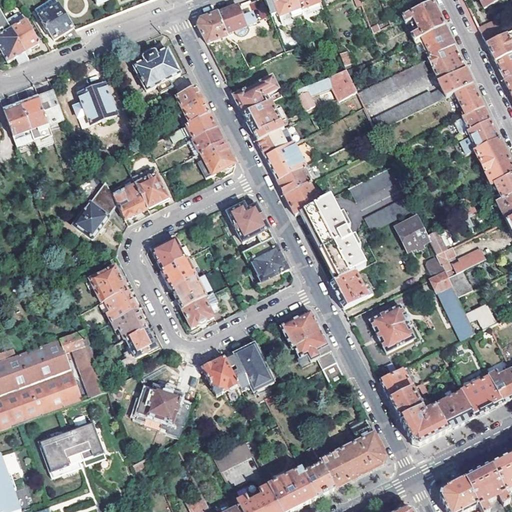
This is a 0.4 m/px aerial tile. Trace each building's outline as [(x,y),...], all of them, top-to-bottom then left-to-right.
[(56,0),(36,12),(54,42),(66,35),(72,46),(82,42),(75,31),(56,0)] [(265,0),(270,12),(276,10),(274,4),(278,2),(277,0),(265,0)] [(297,0),(277,0),(278,2),(274,4),(276,10),(279,18),(290,15),(292,20),(303,15),(301,11),(297,0)] [(297,0),(301,11),(320,4),(318,0),(297,0)] [(479,0),(484,9),(502,0),(479,0)] [(238,5),(217,13),(226,34),(256,23),(252,13),(242,17),(238,5)] [(433,5),(403,19),(406,26),(415,22),(420,32),(412,36),(414,41),(444,27),(439,16),(433,5)] [(27,56),(10,28),(0,10),(0,30),(4,37),(0,38),(0,49),(9,65),(17,61),(19,66),(30,62),(27,56)] [(198,27),(207,45),(227,38),(226,34),(217,13),(215,14),(200,20),(198,27)] [(25,19),(10,28),(27,56),(42,47),(25,19)] [(478,28),(487,46),(506,37),(498,19),(478,28)] [(370,28),(372,34),(380,31),(378,25),(370,28)] [(444,27),(414,41),(420,53),(426,51),(430,58),(454,47),(455,47),(448,33),(445,27),(444,27)] [(495,63),(511,54),(511,46),(509,39),(511,38),(509,35),(506,37),(487,46),(488,49),(495,63)] [(430,58),(428,60),(439,82),(465,70),(457,53),(454,47),(430,58)] [(181,76),(169,52),(158,57),(156,55),(155,54),(145,59),(144,60),(146,63),(135,69),(147,94),(158,88),(162,94),(174,88),(170,82),(181,76)] [(346,53),(340,56),(345,67),(350,65),(346,53)] [(504,82),(511,77),(511,54),(495,63),(497,68),(504,82)] [(357,94),(363,105),(429,74),(423,62),(357,94)] [(370,120),(376,132),(454,94),(473,85),(469,78),(465,70),(439,82),(437,83),(440,88),(430,93),(429,91),(370,120)] [(356,92),(346,71),(328,78),(321,81),(303,88),(295,91),(305,111),(314,106),(308,94),(324,87),(330,85),(338,101),(356,92)] [(234,98),(243,116),(271,103),(282,97),(280,92),(270,97),(269,94),(279,90),(273,78),(261,83),(259,79),(243,87),(246,92),(234,98)] [(475,90),(473,85),(454,94),(464,113),(462,115),(463,118),(484,108),(475,90)] [(88,116),(92,127),(118,117),(106,86),(80,97),(83,106),(78,108),(82,118),(88,116)] [(177,99),(184,113),(204,104),(202,101),(197,90),(179,99),(177,99)] [(54,94),(39,99),(49,127),(64,122),(54,94)] [(22,106),(32,133),(49,127),(39,99),(22,106)] [(271,103),(243,116),(245,119),(254,136),(281,123),(275,111),(271,103)] [(187,118),(191,127),(211,117),(205,106),(204,104),(184,113),(187,118)] [(4,112),(14,140),(32,133),(22,106),(4,112)] [(275,111),(281,123),(287,120),(281,107),(275,111)] [(484,108),(463,118),(470,131),(490,121),(486,112),(484,108)] [(154,111),(135,121),(135,123),(139,130),(159,120),(154,111)] [(188,128),(195,142),(218,131),(212,120),(211,117),(191,127),(188,128)] [(469,135),(476,151),(499,140),(493,126),(490,121),(470,131),(466,134),(467,136),(469,135)] [(256,140),(257,143),(281,131),(284,130),(281,123),(254,136),(256,140)] [(32,133),(35,142),(52,136),(49,127),(32,133)] [(294,144),(286,128),(284,130),(281,131),(284,137),(283,138),(287,147),(294,144)] [(183,129),(170,135),(173,142),(186,136),(183,129)] [(203,155),(225,144),(219,134),(218,131),(195,142),(194,143),(201,156),(203,155)] [(281,131),(257,143),(264,155),(265,158),(287,147),(283,138),(284,137),(281,131)] [(476,151),(474,152),(491,187),(494,185),(511,176),(511,165),(499,140),(476,151)] [(203,155),(214,178),(236,167),(225,144),(203,155)] [(267,162),(277,182),(304,168),(306,168),(294,144),(287,147),(265,158),(267,162)] [(392,152),(387,154),(393,167),(394,169),(399,167),(392,152)] [(201,156),(195,159),(206,181),(214,178),(203,155),(201,156)] [(393,167),(350,189),(356,202),(400,180),(394,169),(393,167)] [(279,186),(285,196),(310,184),(312,183),(304,168),(277,182),(279,186)] [(132,179),(136,187),(149,211),(165,203),(169,201),(153,170),(132,179)] [(511,176),(494,185),(499,194),(494,197),(497,203),(498,202),(511,195),(511,176)] [(405,177),(400,180),(403,187),(408,184),(405,177)] [(123,183),(127,191),(136,187),(132,179),(123,183)] [(310,184),(285,196),(293,213),(295,216),(304,212),(320,204),(310,184)] [(114,198),(119,207),(126,223),(149,211),(136,187),(127,191),(114,198)] [(95,209),(92,207),(76,229),(93,241),(119,207),(114,198),(110,190),(95,209)] [(511,195),(498,202),(507,222),(508,221),(511,219),(511,195)] [(365,219),(372,233),(415,211),(408,197),(365,219)] [(347,229),(331,198),(320,204),(304,212),(339,281),(355,273),(365,267),(366,267),(352,239),(355,238),(350,228),(347,229)] [(462,201),(470,217),(477,213),(469,198),(462,201)] [(247,243),(251,252),(274,240),(259,207),(248,212),(245,206),(228,215),(244,245),(247,243)] [(428,238),(418,217),(395,228),(407,253),(416,249),(417,252),(424,249),(422,245),(430,242),(428,238)] [(428,238),(430,242),(438,257),(448,252),(438,232),(428,238)] [(250,262),(261,284),(262,286),(264,286),(267,292),(285,283),(281,276),(290,271),(274,240),(251,252),(247,254),(251,262),(250,262)] [(163,272),(186,261),(176,241),(153,253),(163,272)] [(448,252),(438,257),(438,258),(446,274),(449,279),(455,276),(447,261),(457,256),(453,249),(448,252)] [(452,264),(457,275),(486,260),(481,250),(452,264)] [(446,274),(438,258),(427,263),(435,279),(446,274)] [(163,272),(172,292),(197,279),(187,260),(186,261),(163,272)] [(105,304),(128,292),(116,269),(90,282),(91,283),(94,290),(102,306),(105,304)] [(365,292),(355,273),(339,281),(330,285),(332,289),(343,311),(368,299),(365,292)] [(435,279),(430,281),(437,296),(438,295),(461,342),(470,338),(476,334),(466,314),(458,299),(449,279),(446,274),(435,279)] [(172,292),(183,312),(207,299),(197,279),(172,292)] [(94,290),(91,283),(86,285),(90,292),(94,290)] [(262,286),(261,284),(257,286),(261,295),(267,292),(264,286),(262,286)] [(371,289),(365,292),(368,299),(374,296),(371,289)] [(108,317),(112,325),(138,312),(128,292),(105,304),(111,315),(108,317)] [(207,299),(183,312),(192,331),(215,319),(213,315),(220,311),(213,296),(207,299)] [(466,314),(476,334),(489,328),(498,324),(488,304),(466,314)] [(400,307),(370,322),(377,335),(377,339),(378,340),(380,343),(382,345),(387,354),(416,340),(415,337),(416,337),(416,335),(414,331),(412,330),(410,331),(408,327),(409,326),(408,323),(409,321),(408,319),(405,318),(400,307)] [(138,312),(112,325),(116,333),(122,330),(128,342),(148,331),(138,312)] [(308,358),(311,365),(318,362),(324,372),(338,365),(335,360),(312,315),(282,330),(293,353),(296,352),(301,362),(308,358)] [(148,331),(128,342),(133,351),(125,355),(128,360),(122,363),(127,374),(141,367),(138,361),(158,351),(148,331)] [(85,334),(0,364),(0,433),(107,394),(85,334)] [(277,384),(257,344),(235,355),(236,358),(228,362),(240,387),(244,394),(252,390),(255,395),(277,384)] [(261,346),(257,344),(277,384),(278,381),(261,346)] [(301,370),(311,365),(308,358),(301,362),(296,352),(293,353),(301,370)] [(204,371),(217,398),(240,387),(228,362),(226,360),(204,371)] [(333,390),(347,383),(338,365),(324,372),(333,390)] [(379,369),(384,380),(390,377),(388,373),(390,372),(387,366),(379,369)] [(414,382),(408,368),(390,377),(384,380),(380,382),(387,396),(388,399),(411,387),(410,384),(414,382)] [(489,376),(490,378),(503,404),(511,399),(511,371),(499,377),(497,372),(489,376)] [(145,372),(139,375),(142,382),(148,379),(145,372)] [(500,406),(503,404),(490,378),(461,393),(462,393),(474,419),(500,406)] [(423,384),(419,386),(423,395),(427,393),(423,384)] [(391,404),(400,421),(420,410),(422,409),(412,390),(390,401),(391,404)] [(160,429),(168,432),(167,434),(181,439),(182,435),(190,409),(180,406),(181,400),(155,392),(152,391),(152,394),(153,394),(152,397),(144,394),(140,407),(137,406),(133,417),(136,418),(135,421),(146,424),(148,417),(163,422),(160,429)] [(472,420),(474,419),(462,393),(435,407),(436,409),(448,433),(472,420)] [(423,415),(420,410),(400,421),(412,444),(419,447),(428,443),(448,433),(436,409),(423,415)] [(148,417),(146,424),(145,427),(159,431),(160,429),(163,422),(148,417)] [(323,445),(314,450),(318,459),(323,468),(335,492),(341,489),(373,473),(384,467),(386,459),(367,423),(352,431),(359,446),(331,460),(323,445)] [(71,466),(74,473),(84,469),(82,463),(85,462),(87,468),(98,463),(96,457),(105,454),(94,424),(40,444),(51,474),(71,466)] [(247,445),(216,461),(222,474),(254,458),(247,445)] [(313,461),(318,459),(314,450),(309,453),(313,461)] [(107,460),(105,454),(96,457),(98,463),(107,460)] [(511,456),(492,467),(506,494),(511,490),(511,456)] [(0,511),(20,511),(13,493),(11,494),(5,477),(7,477),(0,457),(0,511)] [(135,472),(152,464),(150,459),(134,467),(135,472)] [(54,480),(74,473),(71,466),(51,474),(54,480)] [(467,479),(483,511),(489,511),(487,504),(500,497),(504,506),(511,503),(506,494),(492,467),(480,473),(467,479)] [(323,468),(305,476),(317,501),(321,500),(335,492),(323,468)] [(295,511),(303,508),(317,501),(305,476),(303,472),(269,489),(280,511),(295,511)] [(11,494),(13,493),(15,492),(9,476),(7,477),(5,477),(11,494)] [(483,511),(467,479),(461,483),(454,486),(443,491),(442,495),(441,498),(447,511),(468,511),(474,509),(475,511),(483,511)] [(280,511),(269,489),(238,505),(240,510),(241,511),(280,511)] [(191,511),(204,511),(209,510),(202,498),(188,505),(191,511)]
